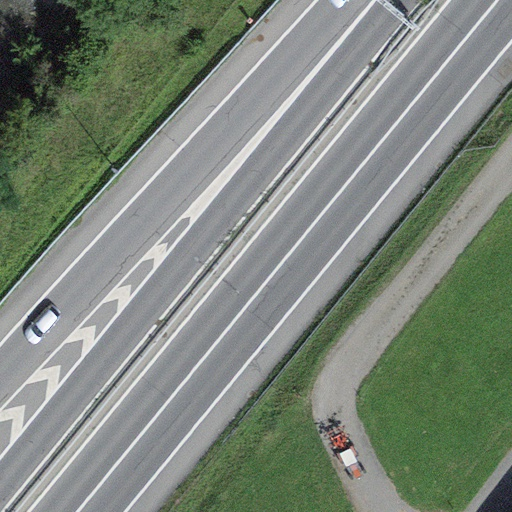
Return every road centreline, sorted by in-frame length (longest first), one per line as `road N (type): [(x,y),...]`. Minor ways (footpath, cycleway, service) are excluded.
road 1 (trunk): [(77,511),(496,0)]
road 2 (trunk): [(398,0),(0,489)]
road 3 (trunk): [(343,0),(0,379)]
